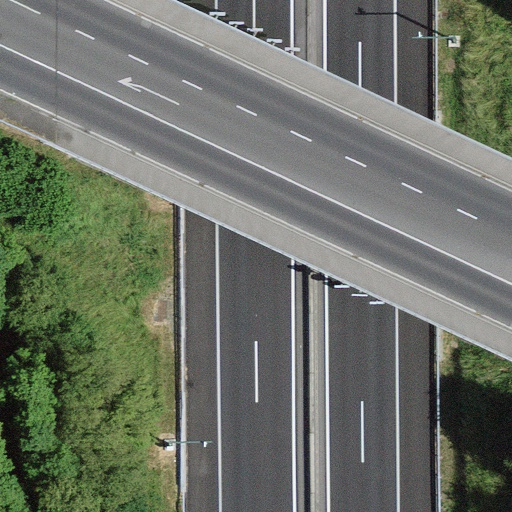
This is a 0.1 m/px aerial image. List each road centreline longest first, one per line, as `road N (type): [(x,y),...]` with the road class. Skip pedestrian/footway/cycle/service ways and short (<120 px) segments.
road 1 (secondary): [(0,67),(511,305)]
road 2 (motorway): [(255,0),(259,511)]
road 3 (motorway): [(362,511),(358,0)]
road 4 (secondary): [(511,213),(58,0)]
